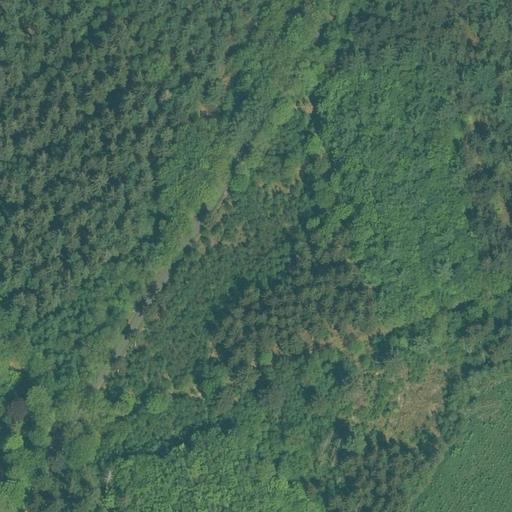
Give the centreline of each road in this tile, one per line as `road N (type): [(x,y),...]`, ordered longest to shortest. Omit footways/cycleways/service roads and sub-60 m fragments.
road 1 (unclassified): [(18,511),(338,0)]
road 2 (track): [(206,390),(511,298)]
road 3 (track): [(223,181),(101,0)]
road 4 (track): [(63,440),(206,390)]
